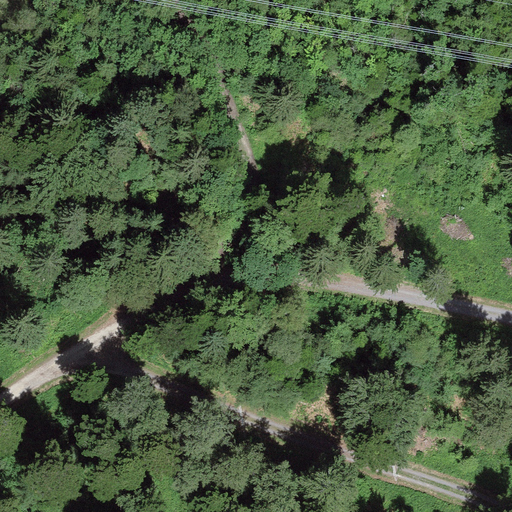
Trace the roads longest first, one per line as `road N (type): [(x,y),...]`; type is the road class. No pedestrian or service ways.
road 1 (track): [(0,401),(155,306),(241,274),(317,278),(511,317)]
road 2 (track): [(511,510),(78,355)]
